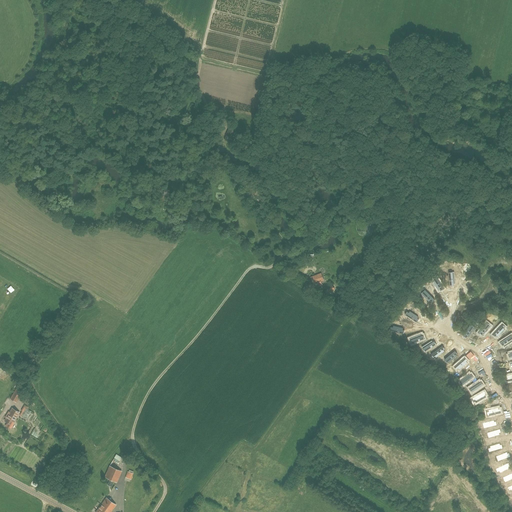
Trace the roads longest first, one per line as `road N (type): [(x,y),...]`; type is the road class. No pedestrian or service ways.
road 1 (track): [(266,217),(285,252),(269,268),(248,270),(147,393),(138,415),(133,444),(163,483),(153,511)]
road 2 (track): [(494,265),(453,305),(450,324),(453,336),(483,358),(511,409)]
road 3 (track): [(156,32),(198,92),(214,0)]
